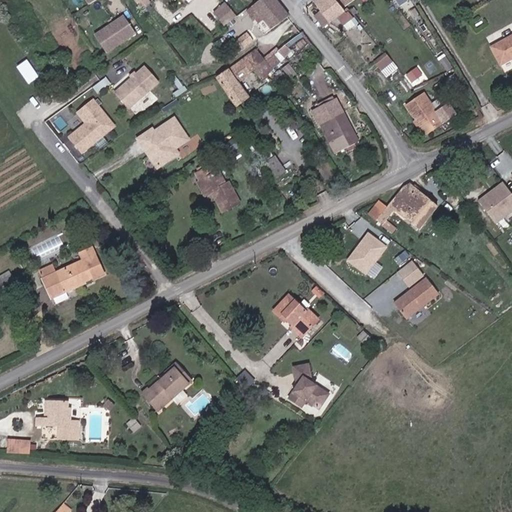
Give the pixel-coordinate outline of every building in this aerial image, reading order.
[(151,4),(148,0),(134,0),(143,10),(151,4)] [(289,16),(276,0),(260,0),(247,10),(250,15),(257,10),(271,29),(289,16)] [(345,12),(334,0),(315,0),(314,1),(321,11),(328,21),(329,21),(336,16),(340,12),(342,14),(345,12)] [(220,21),(233,11),(226,3),(214,14),(220,21)] [(224,26),(237,16),(233,11),(220,21),(224,26)] [(328,21),(321,11),(315,16),(323,25),(328,21)] [(343,25),(353,17),(348,12),(346,13),(345,12),(342,14),(340,12),(336,16),(343,25)] [(106,53),(136,33),(124,16),(95,36),(106,53)] [(244,48),(254,41),(247,32),(238,39),(244,48)] [(511,36),(492,47),(501,65),(511,58),(511,36)] [(244,48),(238,39),(234,42),(239,51),(244,48)] [(287,48),(279,54),(285,61),(293,55),(287,48)] [(256,50),(248,56),(264,76),(269,71),(256,50)] [(264,60),(256,50),(269,71),(271,69),(264,60)] [(381,70),(392,61),(385,52),(374,61),(381,70)] [(264,60),(271,69),(279,63),(271,53),(264,60)] [(248,97),(236,81),(254,67),(262,77),(264,76),(248,56),(230,70),(217,78),(236,106),(248,97)] [(448,70),(452,67),(446,58),(442,60),(448,70)] [(386,76),(397,67),(392,61),(381,70),(386,76)] [(407,74),(412,81),(426,72),(421,65),(407,74)] [(130,109),(159,83),(144,67),(136,74),(132,78),(115,92),(130,109)] [(460,86),(454,76),(447,80),(454,91),(460,86)] [(424,94),(407,106),(417,121),(419,120),(428,133),(455,114),(449,105),(437,113),(424,94)] [(319,124),(325,121),(341,151),(359,142),(343,112),(342,112),(335,99),(313,111),(319,124)] [(82,153),(114,127),(93,101),(78,113),(88,124),(76,133),(79,137),(73,142),(82,153)] [(175,149),(189,139),(174,118),(154,132),(152,129),(141,137),(149,149),(151,148),(153,151),(151,152),(151,158),(158,168),(179,154),(175,149)] [(428,133),(419,120),(417,121),(415,122),(424,135),(428,133)] [(79,137),(76,133),(70,138),(73,142),(79,137)] [(149,149),(141,137),(138,139),(151,158),(151,152),(153,151),(151,148),(149,149)] [(228,154),(239,147),(234,138),(223,146),(228,154)] [(286,173),(275,158),(263,166),(273,181),(286,173)] [(225,184),(218,171),(215,173),(211,165),(207,168),(199,172),(196,174),(200,181),(202,180),(209,194),(212,192),(214,191),(217,197),(215,198),(223,212),(240,203),(229,182),(225,184)] [(209,194),(202,180),(200,181),(198,182),(205,196),(209,194)] [(511,191),(505,180),(478,197),(494,223),(511,212),(511,191)] [(418,229),(437,206),(410,183),(404,187),(387,208),(379,201),(369,214),(382,225),(386,220),(381,215),(384,211),(390,216),(393,211),(397,212),(418,229)] [(386,220),(390,216),(384,211),(381,215),(386,220)] [(392,233),(396,228),(386,220),(382,225),(392,233)] [(346,260),(366,275),(389,246),(370,230),(346,260)] [(60,235),(33,246),(38,258),(64,247),(60,235)] [(84,281),(91,277),(92,279),(104,274),(92,248),(80,253),(84,260),(56,273),(53,265),(39,271),(52,298),(84,283),(84,281)] [(411,287),(426,275),(413,259),(397,272),(411,287)] [(0,281),(0,282),(11,275),(9,271),(0,276),(0,281)] [(16,284),(11,275),(0,282),(5,290),(16,284)] [(394,303),(409,320),(440,292),(425,275),(394,303)] [(323,293),(316,287),(313,291),(319,297),(323,293)] [(302,337),(318,320),(308,309),(306,311),(289,295),(274,311),(284,321),(287,318),(289,316),(296,322),(294,324),(291,327),(302,337)] [(296,322),(289,316),(287,318),(294,324),(296,322)] [(182,389),(189,383),(182,374),(184,372),(176,363),(165,373),(167,375),(169,378),(162,384),(160,381),(150,390),(148,388),(142,393),(157,411),(172,398),(182,389)] [(319,409),(329,394),(310,381),(311,379),(308,364),(293,367),(296,382),(298,384),(300,385),(298,388),(296,387),(288,399),(301,407),(306,400),(319,409)] [(191,381),(184,372),(182,374),(189,383),(191,381)] [(162,384),(169,378),(167,375),(160,381),(162,384)] [(244,393),(233,385),(228,391),(239,399),(244,393)] [(187,395),(182,389),(172,398),(177,404),(187,395)] [(230,409),(239,399),(228,391),(220,400),(230,409)] [(70,421),(71,408),(68,408),(69,401),(49,400),(49,411),(51,411),(50,418),(45,418),(42,417),(42,426),(58,426),(58,440),(78,440),(79,421),(70,421)] [(140,426),(134,419),(129,423),(135,430),(140,426)] [(30,454),(31,444),(24,443),(25,440),(8,439),(7,452),(30,454)]
